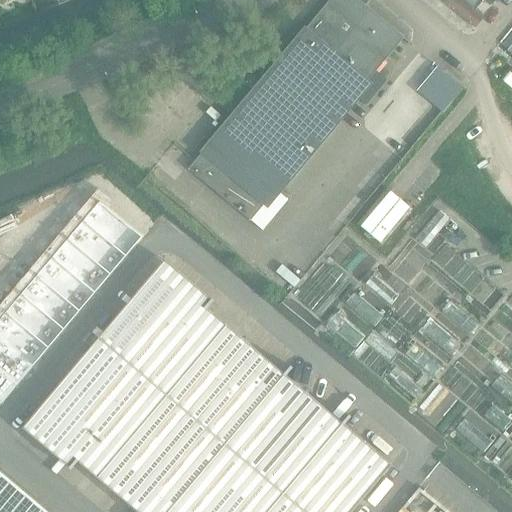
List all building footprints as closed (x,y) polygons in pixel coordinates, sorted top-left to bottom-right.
[(487,0),(454,0),(480,21),(493,5),(487,0)] [(442,112),(461,90),(436,69),(416,91),(442,112)] [(382,245),(413,209),(389,189),(359,225),(382,245)] [(142,237),(99,200),(83,219),(126,255),(142,237)] [(440,211),(416,240),(426,248),(449,219),(440,211)] [(67,237),(111,274),(126,255),(83,219),(67,237)] [(52,256),(95,293),(111,274),(67,237),(52,256)] [(36,275),(79,311),(95,293),(52,256),(36,275)] [(68,467),(70,469),(77,461),(139,511),(350,511),(391,465),(343,425),(350,417),(348,415),(341,423),(285,375),(292,367),(290,366),(283,374),(206,308),(213,300),(211,299),(204,307),(165,274),(132,313),(124,306),(123,308),(130,315),(70,386),(63,379),(61,381),(68,388),(36,426),(75,459),(68,467)] [(20,293),(64,330),(79,311),(36,275),(20,293)] [(372,276),(365,284),(391,305),(398,297),(372,276)] [(4,312),(48,348),(64,330),(20,293),(4,312)] [(353,293),(345,303),(374,327),(382,317),(353,293)] [(450,301),(442,311),(469,334),(478,324),(450,301)] [(0,317),(0,340),(32,367),(48,348),(4,312),(0,317)] [(335,314),(327,324),(355,347),(364,337),(335,314)] [(432,322),(424,332),(451,355),(460,346),(432,322)] [(0,371),(16,386),(32,367),(0,340),(0,371)] [(414,344),(406,354),(434,377),(442,367),(414,344)] [(394,368),(388,375),(416,398),(422,391),(394,368)] [(0,403),(1,404),(16,386),(0,371),(0,403)] [(511,386),(499,376),(491,386),(511,402),(511,386)] [(492,406),(484,416),(502,431),(510,421),(492,406)] [(464,419),(456,429),(485,452),(493,442),(464,419)] [(0,511),(46,511),(0,473),(0,511)]
